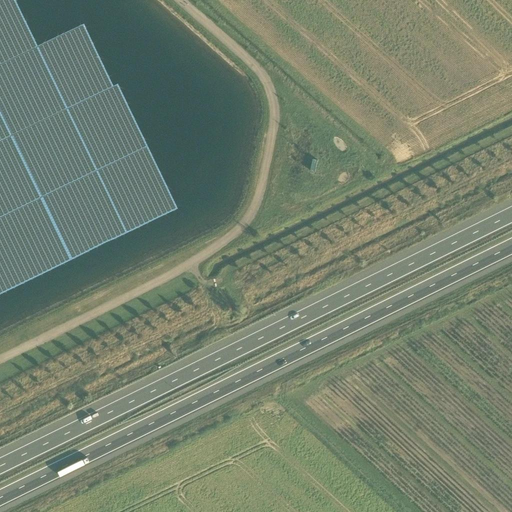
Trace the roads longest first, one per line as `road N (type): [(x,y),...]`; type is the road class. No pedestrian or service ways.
road 1 (motorway): [(511,213),(0,465)]
road 2 (motorway): [(0,495),(511,244)]
road 3 (unclassified): [(181,0),(252,63),(271,93),(272,132),(253,210),(193,264),(0,359)]
road 4 (track): [(193,264),(204,284),(237,281),(511,145)]
